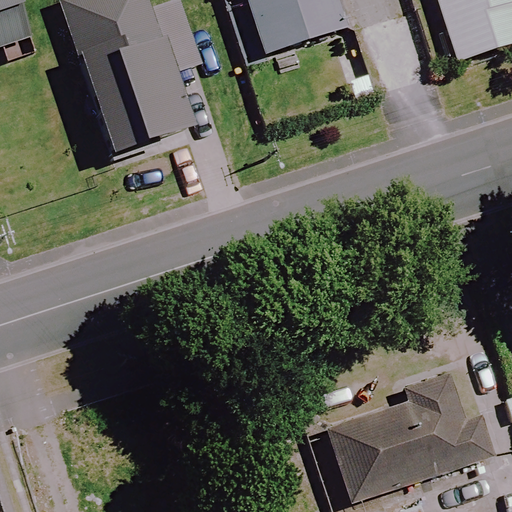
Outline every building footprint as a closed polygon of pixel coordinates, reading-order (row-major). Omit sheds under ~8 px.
[(0,0),(0,57),(23,49),(5,0),(0,0)] [(183,145),(140,0),(78,0),(50,9),(98,170),(183,145)] [(339,36),(326,0),(239,0),(260,62),(339,36)] [(511,50),(511,0),(430,0),(452,69),(511,50)] [(362,83),(351,53),(300,72),(311,101),(362,83)] [(471,511),(460,475),(478,469),(450,380),(404,395),(410,414),(364,429),(361,422),(319,435),(343,511),(341,511),(471,511)] [(169,511),(154,460),(117,471),(129,511),(169,511)]
